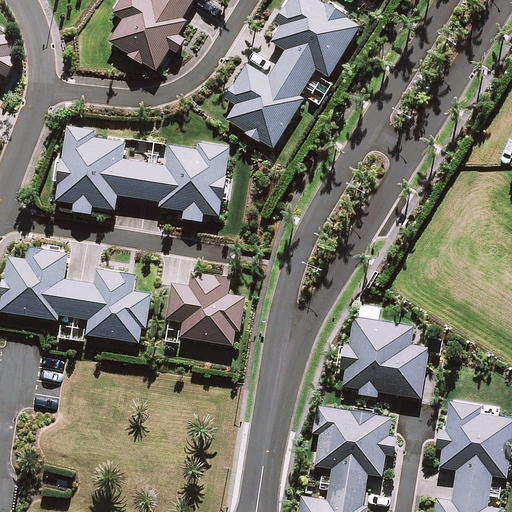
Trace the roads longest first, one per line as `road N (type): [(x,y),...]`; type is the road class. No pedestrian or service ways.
road 1 (residential): [(252,0),(212,63),(181,91),(153,98),(39,92)]
road 2 (residential): [(232,256),(0,218)]
road 3 (residential): [(287,338),(287,301),(309,229),(370,128)]
road 4 (residential): [(410,155),(287,338)]
road 5 (residential): [(506,0),(410,155)]
road 6 (residential): [(254,511),(287,338)]
road 7 (residential): [(370,128),(447,0)]
